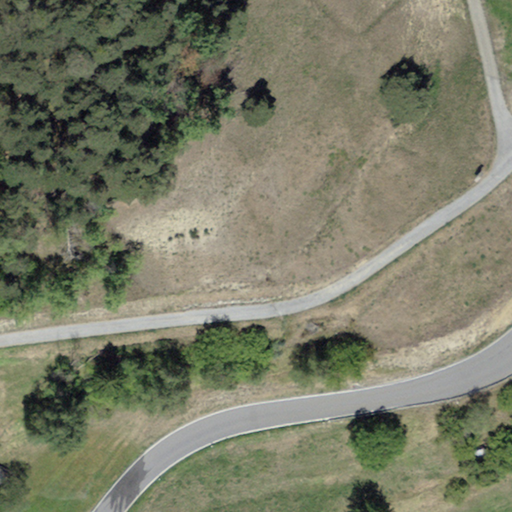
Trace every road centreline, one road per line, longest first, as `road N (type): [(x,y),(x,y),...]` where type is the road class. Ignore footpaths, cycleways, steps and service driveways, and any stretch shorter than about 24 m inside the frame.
road 1 (track): [(0,340),(313,297),(404,244),(511,156)]
road 2 (secondary): [(108,511),(159,456),(194,435),(429,387),(511,354)]
road 3 (track): [(511,137),(474,0)]
